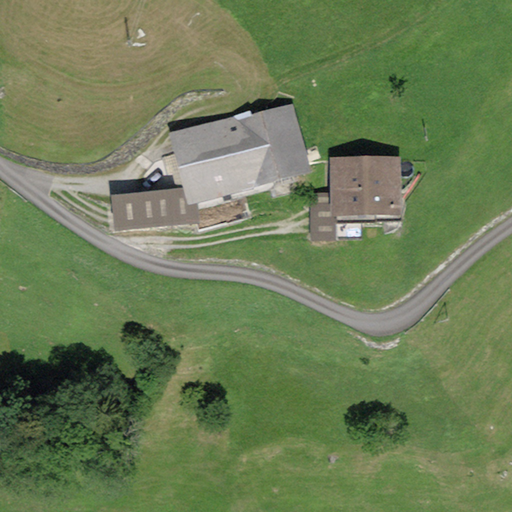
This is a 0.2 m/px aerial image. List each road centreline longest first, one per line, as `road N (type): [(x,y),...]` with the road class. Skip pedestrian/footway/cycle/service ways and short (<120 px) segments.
road 1 (unclassified): [(511,225),(408,313),(375,325),(255,277),(176,270),(123,253),(0,167)]
road 2 (track): [(7,172),(85,184),(120,180),(203,107),(256,97),(419,16),(436,0)]
road 3 (track): [(243,100),(254,88),(253,71),(222,53),(117,91),(69,82),(26,61)]
road 4 (track): [(123,253),(297,224)]
